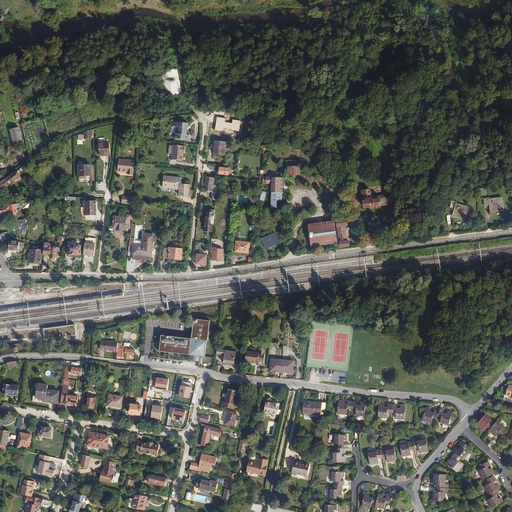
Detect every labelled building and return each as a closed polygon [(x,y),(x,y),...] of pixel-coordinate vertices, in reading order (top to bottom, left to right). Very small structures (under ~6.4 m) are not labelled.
[(164,80),(168,96),(182,93),(178,77),(164,80)] [(125,84),(125,82),(117,84),(120,99),(124,98),(128,97),(126,87),(125,84)] [(185,134),(185,128),(187,128),(188,123),(172,121),(172,126),(176,126),(176,133),(175,133),(174,138),(192,141),(192,135),(187,134),(185,134)] [(10,130),(13,143),(22,140),(19,127),(10,130)] [(91,132),(91,129),(84,132),(84,139),(92,138),(92,136),(91,132)] [(215,142),(213,154),(225,155),(226,143),(215,142)] [(110,155),(109,143),(99,144),(99,153),(100,155),(100,156),(110,155)] [(169,146),(168,153),(172,154),(171,160),(182,161),(183,153),(184,153),(185,147),(173,145),(173,146),(170,145),(169,146)] [(29,166),(43,157),(41,154),(28,163),(29,166)] [(119,159),(117,171),(127,172),(126,174),(133,175),(133,172),(134,161),(119,159)] [(300,160),(287,161),(288,176),(301,176),(300,160)] [(91,165),(78,165),(78,179),(86,179),(86,176),(91,176),(91,165)] [(218,167),(217,174),(228,175),(229,168),(218,167)] [(9,174),(6,169),(4,170),(3,169),(0,171),(1,173),(3,178),(9,174)] [(22,179),(16,171),(10,175),(15,181),(16,183),(22,179)] [(0,185),(3,190),(15,181),(10,175),(0,182),(0,185)] [(180,178),(163,176),(162,187),(179,189),(178,195),(189,196),(190,185),(180,184),(180,178)] [(214,185),(214,179),(205,177),(204,186),(206,186),(205,191),(217,193),(217,186),(214,185)] [(283,201),(283,178),(266,178),(266,184),(272,184),(272,209),(278,209),(278,201),(283,201)] [(370,190),(361,191),(364,208),(388,205),(387,195),(371,197),(370,190)] [(490,198),(483,198),(484,206),(490,205),(491,212),(503,211),(502,198),(490,199),(490,198)] [(95,210),(95,206),(96,206),(96,201),(83,201),(83,207),(85,207),(85,216),(96,216),(96,211),(95,210)] [(451,201),(449,208),(455,210),(453,216),(465,219),(468,207),(458,204),(458,203),(451,201)] [(0,215),(17,213),(16,204),(0,206),(0,215)] [(213,232),(215,212),(206,212),(204,231),(213,232)] [(130,218),(113,216),(112,228),(116,228),(115,230),(122,231),(122,229),(126,230),(126,228),(129,228),(130,218)] [(347,240),(346,226),(347,226),(347,219),(334,221),(338,243),(338,248),(350,246),(349,240),(347,240)] [(338,243),(334,221),(308,225),(311,247),(338,243)] [(275,233),(261,239),(266,249),(279,243),(275,233)] [(133,245),(132,254),(151,256),(153,235),(144,234),(143,246),(133,245)] [(86,237),(84,255),(95,256),(96,238),(86,237)] [(18,250),(19,242),(9,241),(8,250),(18,251),(18,250)] [(80,241),(67,241),(68,255),(80,255),(80,241)] [(250,243),(236,241),(235,252),(248,253),(250,243)] [(57,258),(57,248),(52,248),(49,243),(44,243),(43,254),(50,254),(50,258),(57,258)] [(164,248),(163,258),(181,259),(182,249),(168,247),(168,249),(164,248)] [(222,260),(223,249),(211,248),(210,259),(222,260)] [(30,250),(28,262),(41,263),(42,250),(38,250),(38,251),(30,250)] [(207,255),(197,254),(195,264),(206,265),(207,255)] [(206,358),(210,321),(194,320),(191,340),(162,336),(160,352),(206,358)] [(74,325),(43,329),(45,339),(76,335),(74,325)] [(117,349),(118,343),(101,341),(100,350),(111,351),(111,352),(116,353),(117,349)] [(134,356),(135,350),(126,349),(125,347),(122,347),(120,347),(120,349),(117,349),(116,357),(124,357),(124,358),(129,359),(130,356),(134,356)] [(234,365),(236,352),(217,349),(216,355),(225,356),(224,363),(226,363),(230,364),(234,365)] [(264,365),(265,353),(246,351),(245,362),(257,363),(257,365),(264,365)] [(281,373),(282,360),(270,359),(269,372),(281,373)] [(293,374),(293,361),(282,360),(281,373),(293,374)] [(82,368),(72,367),(71,375),(81,376),(82,368)] [(168,379),(157,377),(157,378),(155,385),(155,389),(166,390),(168,379)] [(4,384),(3,394),(8,395),(17,397),(18,388),(14,388),(14,386),(4,384)] [(35,384),(32,401),(45,404),(45,402),(57,404),(59,392),(47,390),(47,385),(35,384)] [(77,404),(78,397),(67,395),(68,385),(63,385),(60,405),(73,406),(74,403),(77,404)] [(191,387),(180,385),(179,396),(189,398),(191,387)] [(235,404),(237,392),(228,390),(225,402),(223,401),(222,406),(235,410),(236,404),(235,404)] [(109,395),(107,406),(121,408),(123,397),(109,395)] [(94,408),(96,399),(84,397),(82,405),(87,406),(86,408),(92,409),(92,408),(94,408)] [(339,400),(338,414),(347,415),(347,409),(356,410),(355,415),(364,416),(365,403),(360,402),(360,405),(356,405),(356,402),(348,401),(347,404),(344,404),(344,401),(339,400)] [(304,401),(303,414),(321,415),(321,410),(324,410),(325,403),(304,401)] [(266,402),(264,412),(277,415),(279,404),(274,402),(273,404),(266,402)] [(131,404),(129,414),(140,415),(142,406),(131,404)] [(384,404),(379,404),(378,417),(387,418),(387,413),(395,413),(395,419),(404,420),(406,406),(400,406),(400,409),(397,408),(397,405),(388,405),(387,408),(384,407),(384,404)] [(163,406),(152,405),(150,419),(160,421),(163,406)] [(426,407),(422,421),(430,423),(432,418),(436,419),(437,416),(441,418),(440,423),(448,426),(453,413),(448,411),(446,414),(443,413),(444,410),(440,409),(438,412),(435,410),(434,413),(430,412),(431,409),(426,407)] [(186,410),(174,408),(172,420),(184,422),(186,410)] [(228,411),(225,425),(234,427),(237,413),(228,411)] [(485,414),(476,425),(483,431),(487,427),(490,430),(488,431),(495,437),(499,434),(501,436),(507,430),(497,421),(496,423),(485,414)] [(206,426),(201,445),(208,447),(211,435),(221,437),(222,430),(206,426)] [(37,428),(36,437),(41,438),(41,436),(51,438),(53,428),(42,427),(42,429),(37,428)] [(0,444),(7,446),(10,432),(0,429),(0,444)] [(89,432),(87,446),(107,450),(110,436),(89,432)] [(29,448),(32,435),(20,433),(16,448),(22,450),(22,446),(29,448)] [(342,457),(342,453),(346,453),(346,448),(347,448),(347,444),(344,444),(344,441),(347,441),(347,435),(333,435),(333,444),(339,444),(339,448),(338,448),(338,453),(332,453),(332,456),(331,462),(345,462),(345,457),(342,457)] [(399,443),(402,457),(411,455),(410,450),(414,450),(414,449),(418,449),(419,453),(428,452),(426,439),(412,441),(399,443)] [(456,447),(452,451),(455,453),(461,459),(463,461),(469,454),(465,449),(467,447),(461,441),(458,444),(461,447),(458,449),(456,447)] [(157,455),(159,446),(153,445),(153,444),(138,442),(136,450),(141,451),(140,453),(146,454),(147,455),(151,455),(152,455),(157,455)] [(381,450),(367,451),(370,465),(379,464),(378,459),(382,458),(387,458),(387,463),(396,461),(394,448),(381,450)] [(461,459),(455,453),(452,457),(454,459),(452,461),(449,459),(446,463),(456,473),(463,465),(458,461),(461,459)] [(215,466),(217,458),(202,454),(198,471),(198,472),(209,474),(211,465),(215,466)] [(87,468),(90,457),(83,455),(81,466),(87,468)] [(249,461),(246,472),(265,476),(268,465),(267,465),(268,460),(258,458),(257,463),(249,461)] [(112,483),(116,463),(104,461),(103,465),(105,466),(104,471),(103,474),(101,474),(100,480),(112,483)] [(294,461),(291,473),(307,476),(309,465),(294,461)] [(198,471),(200,464),(192,462),(190,469),(198,471)] [(488,462),(481,465),(483,469),(482,470),(478,472),(480,475),(482,480),(494,473),(492,469),(488,471),(488,470),(487,467),(490,466),(488,462)] [(329,490),(328,499),(342,499),(342,494),(339,494),(339,490),(342,490),(342,486),(344,486),(344,481),(341,481),(341,477),(344,477),(344,472),(330,472),(330,481),(336,481),(336,486),(334,486),(334,490),(329,490)] [(432,492),(431,501),(445,502),(445,493),(449,493),(449,489),(448,489),(449,484),(445,484),(446,475),(432,474),(432,483),(436,483),(436,488),(437,488),(437,492),(432,492)] [(150,475),(148,483),(165,487),(166,483),(167,484),(168,479),(150,475)] [(497,490),(501,488),(498,484),(495,485),(493,482),(496,481),(494,477),(487,480),(489,484),(484,487),(488,495),(490,494),(491,497),(492,498),(486,501),(491,509),(503,502),(501,498),(498,499),(496,496),(499,494),(497,490)] [(233,488),(235,480),(227,478),(225,486),(233,488)] [(32,496),(34,490),(32,490),(33,486),(35,486),(35,483),(34,481),(25,479),(24,485),(23,485),(21,494),(32,496)] [(132,489),(134,481),(127,479),(125,487),(132,489)] [(198,479),(196,488),(216,492),(218,482),(210,481),(210,482),(198,479)] [(364,493),(362,507),(370,509),(372,503),(376,504),(375,508),(384,509),(385,504),(390,504),(391,497),(387,496),(386,499),(382,498),(383,495),(378,494),(377,496),(373,495),(373,498),(369,497),(369,494),(364,493)] [(71,508),(70,511),(78,511),(80,508),(84,509),(86,504),(84,503),(86,496),(75,494),(72,508),(71,508)] [(135,494),(132,507),(144,510),(147,497),(135,494)] [(36,511),(38,506),(41,506),(43,499),(32,496),(31,503),(28,503),(25,511),(36,511)]
